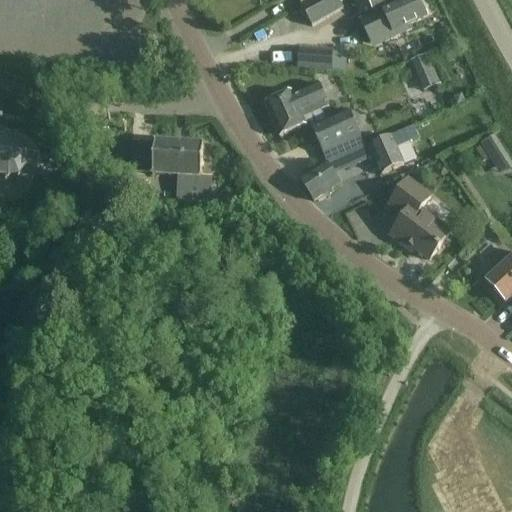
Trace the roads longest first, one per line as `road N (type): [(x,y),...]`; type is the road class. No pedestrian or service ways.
road 1 (residential): [(511,358),(322,228),(252,148),(219,94)]
road 2 (track): [(188,511),(139,339),(101,275),(84,271)]
road 3 (track): [(84,271),(65,511)]
road 4 (residential): [(0,80),(98,109),(164,112),(201,107),(219,94)]
road 5 (track): [(98,109),(84,271)]
